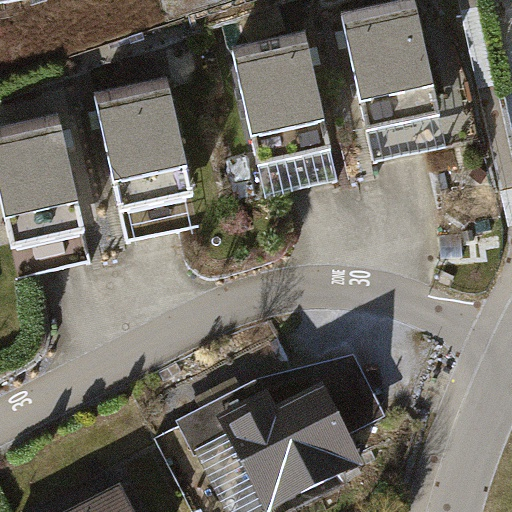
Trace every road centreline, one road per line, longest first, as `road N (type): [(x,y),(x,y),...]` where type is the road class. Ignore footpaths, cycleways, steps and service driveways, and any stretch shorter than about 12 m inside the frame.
road 1 (residential): [(0,425),(220,314),(318,294),(408,306),(511,352)]
road 2 (tertiary): [(511,357),(466,456),(451,511)]
